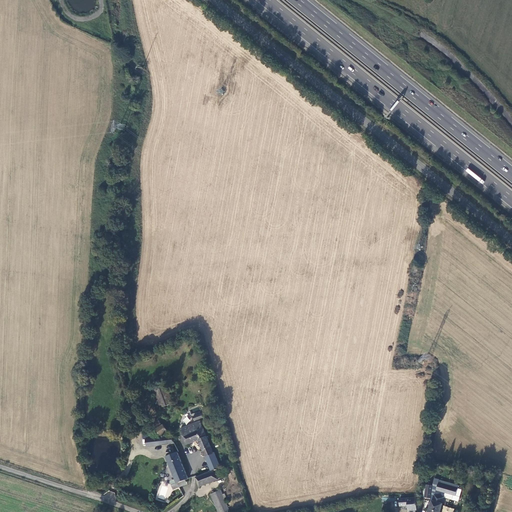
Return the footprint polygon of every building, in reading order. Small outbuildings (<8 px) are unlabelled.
[(165,386),(153,391),(160,410),(173,405),(165,386)] [(201,424),(181,431),(187,446),(199,442),(211,472),(220,468),(215,454),(214,455),(201,424)] [(167,432),(164,426),(157,431),(160,436),(167,432)] [(174,444),(171,437),(158,438),(156,438),(157,445),(174,444)] [(178,454),(167,458),(178,484),(179,488),(184,486),(182,482),(185,481),(188,480),(178,454)] [(199,488),(218,481),(215,473),(221,470),(221,469),(220,468),(211,472),(212,473),(196,480),(199,488)] [(438,484),(436,491),(455,496),(457,489),(438,484)] [(217,511),(228,511),(220,492),(211,496),(217,511)] [(440,511),(442,505),(441,504),(443,498),(435,496),(433,502),(432,502),(429,511),(440,511)]
